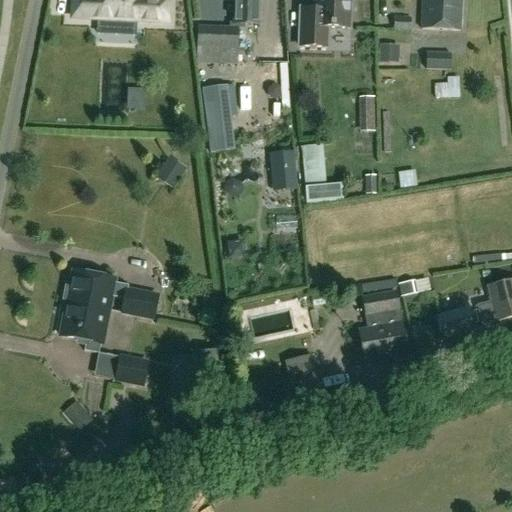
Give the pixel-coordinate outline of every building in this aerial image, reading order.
[(135,0),(88,0),(88,5),(68,3),(67,25),(161,32),(162,10),(134,8),(135,0)] [(258,12),(258,0),(233,0),(233,11),(233,24),(258,25),(258,12)] [(348,30),(349,0),(315,0),(315,11),(301,11),(299,48),(325,49),(326,29),(348,30)] [(461,0),(422,0),(421,30),(459,32),(461,0)] [(410,20),(393,19),(393,32),(410,32),(410,20)] [(197,28),(197,48),(196,64),(236,65),(237,50),(237,30),(197,28)] [(135,59),(157,60),(158,34),(136,33),(135,59)] [(396,60),(415,59),(414,40),(395,40),(396,60)] [(450,55),(426,55),(425,71),(449,72),(450,55)] [(472,92),(471,77),(448,79),(449,94),(472,92)] [(433,85),(434,100),(447,99),(446,84),(433,85)] [(201,90),(209,153),(233,150),(226,87),(201,90)] [(318,142),(320,196),(333,195),(330,141),(318,142)] [(284,192),(297,190),(293,153),(280,154),(284,192)] [(365,177),(365,196),(375,195),(375,177),(365,177)] [(230,258),(242,256),(240,245),(228,246),(230,258)] [(66,303),(108,312),(110,312),(113,298),(123,300),(119,314),(152,321),(157,298),(127,292),(128,287),(114,284),(114,281),(72,273),(71,280),(66,280),(64,292),(68,293),(66,303)] [(415,282),(397,285),(399,298),(417,295),(415,282)] [(511,282),(487,289),(491,304),(476,307),(481,326),(511,318),(511,282)] [(358,332),(364,362),(406,355),(401,325),(394,291),(360,298),(366,331),(358,332)] [(108,312),(66,303),(59,337),(85,343),(83,352),(98,355),(100,346),(101,346),(108,312)] [(472,332),(466,308),(433,316),(439,340),(451,337),(472,332)] [(191,352),(195,386),(207,384),(208,395),(229,392),(225,349),(191,352)] [(115,382),(142,387),(147,365),(119,359),(115,382)] [(308,359),(285,364),(293,401),(285,403),(289,417),(320,409),(308,359)] [(235,435),(229,399),(198,404),(204,440),(235,435)] [(84,413),(71,424),(79,433),(91,422),(84,413)] [(120,458),(91,468),(96,483),(125,473),(120,458)]
